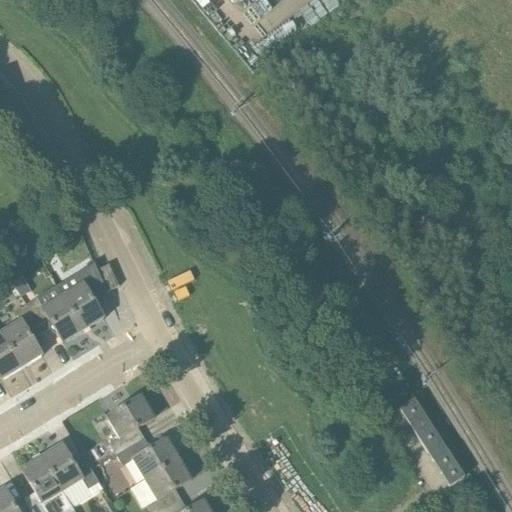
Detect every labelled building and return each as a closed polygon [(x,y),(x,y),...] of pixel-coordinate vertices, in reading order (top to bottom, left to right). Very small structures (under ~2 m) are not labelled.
[(62,298),(83,333),(103,321),(92,303),(102,297),(103,298),(104,298),(107,296),(94,266),(76,276),(82,286),(62,298)] [(12,284),(14,287),(25,307),(41,333),(52,327),(63,345),(83,333),(62,298),(56,288),(36,300),(23,278),(12,284)] [(19,323),(0,334),(21,370),(42,358),(31,340),(41,333),(25,307),(15,314),(19,323)] [(0,380),(1,382),(21,370),(0,334),(0,380)] [(116,457),(142,441),(135,431),(154,420),(141,399),(106,420),(119,441),(109,446),(116,457)] [(399,410),(449,488),(464,479),(414,401),(399,410)] [(123,468),(126,466),(132,462),(144,482),(179,461),(167,441),(148,452),(142,441),(116,457),(120,464),(123,468)] [(99,485),(92,474),(82,457),(81,458),(82,460),(72,465),(61,447),(42,459),(63,495),(82,483),(88,492),(99,485)] [(69,511),(72,510),(63,495),(42,459),(21,471),(36,497),(26,502),(31,511),(69,511)] [(149,511),(163,511),(179,503),(173,493),(191,482),(179,461),(144,482),(143,483),(130,491),(142,511),(147,508),(149,511)] [(31,511),(26,502),(15,509),(4,491),(0,493),(0,511),(31,511)] [(209,511),(204,503),(188,511),(184,511),(179,503),(163,511),(209,511)]
